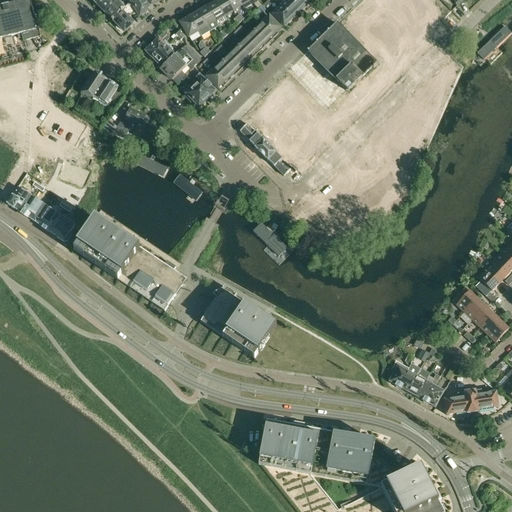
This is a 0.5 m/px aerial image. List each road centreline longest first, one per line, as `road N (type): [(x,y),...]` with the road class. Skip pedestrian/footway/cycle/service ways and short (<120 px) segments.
road 1 (tertiary): [(454,469),(433,441),(389,412),(223,382),(170,356)]
road 2 (tertiary): [(164,367),(235,399),(388,424),(454,469)]
road 3 (residential): [(292,197),(493,0)]
road 4 (residential): [(456,511),(446,478),(397,436),(292,415)]
road 5 (tertiary): [(21,236),(65,291),(164,367)]
road 6 (tertiary): [(170,356),(21,236)]
road 7 (residential): [(219,123),(342,0)]
road 8 (unknown): [(35,103),(98,134),(142,77)]
